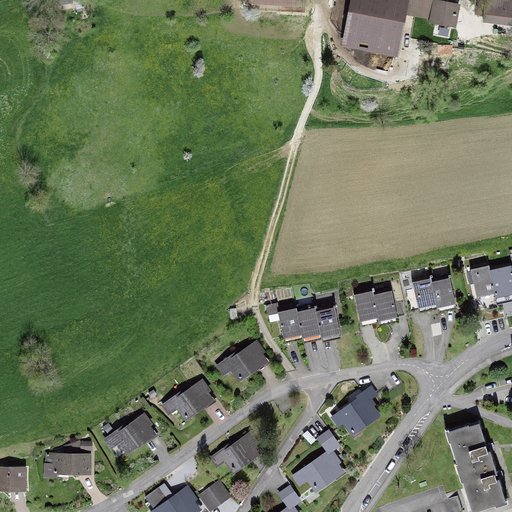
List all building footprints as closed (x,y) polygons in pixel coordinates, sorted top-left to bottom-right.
[(396,54),(404,11),(406,0),(352,0),(346,36),(371,41),(370,49),(396,54)] [(435,1),(427,0),(406,0),(404,11),(419,14),(420,10),(433,12),(435,1)] [(435,0),(435,1),(433,12),(431,23),(454,27),(458,5),(435,0)] [(511,1),(502,0),(486,0),(484,15),(511,18),(511,1)] [(476,14),(482,16),(485,3),(478,2),(476,14)] [(428,45),(427,51),(437,52),(453,53),(453,45),(438,44),(437,45),(428,45)] [(495,291),(489,267),(488,263),(470,267),(476,295),(495,291)] [(495,291),(496,296),(511,291),(511,272),(510,263),(489,267),(495,291)] [(430,275),(412,279),(418,306),(436,302),(431,279),(430,275)] [(436,302),(437,306),(455,302),(449,277),(451,277),(451,275),(431,279),(436,302)] [(372,288),(378,319),(396,315),(396,317),(405,315),(402,302),(394,304),(391,288),(375,291),(374,287),(372,288)] [(378,319),(372,288),(354,292),(359,319),(377,315),(378,319)] [(494,304),(497,317),(504,315),(501,302),(494,304)] [(283,336),(301,332),(296,309),(295,305),(278,309),(277,303),(265,306),(269,316),(278,314),(283,336)] [(333,304),(315,308),(320,332),(321,335),(339,331),(333,304)] [(497,317),(494,304),(487,306),(489,318),(497,317)] [(320,332),(315,308),(315,305),(296,309),(301,332),(302,335),(320,332)] [(489,318),(487,306),(479,307),(482,320),(489,318)] [(238,351),(226,359),(240,379),(266,362),(260,353),(262,351),(255,342),(239,353),(238,351)] [(184,390),(172,398),(186,418),(211,400),(207,393),(209,392),(201,381),(185,392),(184,390)] [(353,432),(378,414),(372,406),(374,404),(370,398),(375,394),(370,387),(357,396),(360,400),(352,406),(350,404),(332,417),(338,425),(344,420),(353,432)] [(126,424),(114,432),(129,452),(154,434),(147,426),(150,424),(143,415),(127,426),(126,424)] [(487,451),(479,425),(480,425),(479,422),(469,425),(468,424),(448,430),(452,441),(450,441),(457,464),(459,463),(461,471),(493,461),(489,450),(487,451)] [(338,444),(329,431),(322,437),(330,449),(338,444)] [(234,471),(259,453),(253,444),(256,442),(249,433),(233,444),(232,442),(220,451),(234,471)] [(79,442),(67,446),(67,453),(54,453),(54,473),(75,473),(76,475),(77,476),(79,475),(80,473),(89,474),(90,454),(72,453),(72,450),(79,450),(79,442)] [(338,462),(331,452),(316,463),(314,461),(302,469),(317,489),(342,472),(336,463),(338,462)] [(475,511),(474,510),(495,504),(495,502),(505,499),(498,478),(497,479),(495,473),(497,473),(493,461),(461,471),(464,479),(462,480),(472,511),(475,511)] [(0,488),(24,489),(24,468),(0,467),(0,488)] [(204,492),(214,506),(228,496),(218,482),(204,492)] [(299,499),(290,487),(283,492),(291,504),(299,499)] [(170,499),(151,511),(193,511),(198,509),(192,500),(194,498),(187,488),(171,500),(170,499)] [(411,511),(461,511),(463,511),(458,497),(411,511)]
